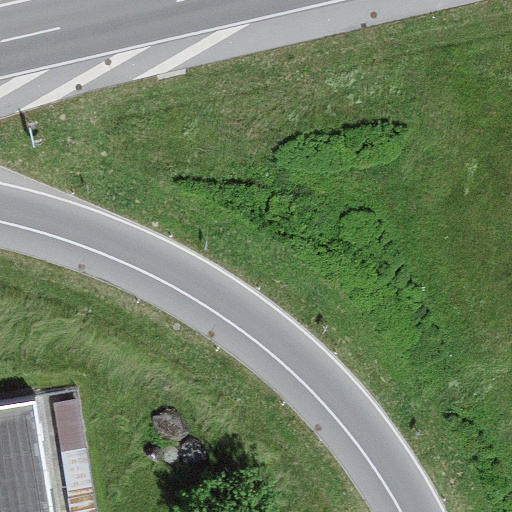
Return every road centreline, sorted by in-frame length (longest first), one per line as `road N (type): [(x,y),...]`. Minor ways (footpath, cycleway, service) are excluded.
road 1 (motorway): [(0,205),(143,253),(276,335),(350,409),(420,511)]
road 2 (motorway): [(0,40),(179,0)]
